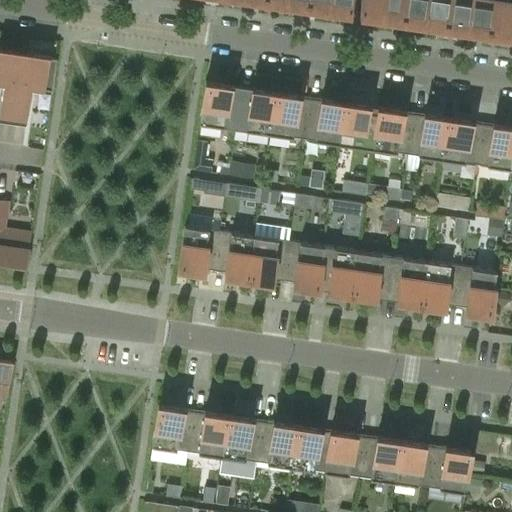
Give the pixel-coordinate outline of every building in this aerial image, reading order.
[(307,0),(285,0),(285,5),(306,9),(307,0)] [(329,0),(307,0),(306,9),(328,12),(329,0)] [(329,0),(328,12),(350,15),(351,0),(329,0)] [(360,0),(358,16),(380,19),(383,0),(360,0)] [(404,0),(383,0),(380,19),(402,23),(404,0)] [(426,0),(404,0),(402,23),(423,26),(426,0)] [(448,0),(426,0),(423,26),(444,29),(448,0)] [(448,0),(444,29),(466,32),(470,0),(448,0)] [(492,0),(470,0),(466,32),(487,35),(492,0)] [(511,13),(511,0),(492,0),(487,35),(508,38),(511,13)] [(21,53),(0,49),(0,82),(3,82),(0,102),(0,118),(12,120),(21,53)] [(56,58),(21,53),(12,120),(25,122),(31,86),(52,90),(56,58)] [(198,122),(234,127),(240,85),(205,80),(198,122)] [(274,90),(240,85),(234,127),(268,132),(274,90)] [(309,95),(274,90),(268,132),(303,137),(309,95)] [(343,100),(309,95),(303,137),(337,142),(343,100)] [(378,105),(343,100),(337,142),(372,147),(378,105)] [(412,110),(378,105),(372,147),(406,152),(412,110)] [(447,115),(412,110),(406,152),(441,157),(447,115)] [(481,120),(447,115),(441,157),(475,162),(481,120)] [(511,155),(511,124),(481,120),(475,162),(510,168),(511,155)] [(207,139),(197,138),(193,167),(212,170),(213,160),(204,158),(207,139)] [(228,174),(252,177),(254,165),(230,162),(228,174)] [(263,179),(275,181),(277,170),(265,168),(263,179)] [(299,173),(297,184),(308,186),(310,175),(299,173)] [(365,194),(367,182),(343,178),(341,190),(365,194)] [(210,192),(224,194),(226,182),(211,180),(210,192)] [(240,184),(226,182),(224,194),(238,196),(240,184)] [(399,199),(401,188),(387,185),(385,197),(399,199)] [(261,187),(259,201),(277,204),(280,190),(261,187)] [(401,188),(399,199),(410,200),(412,190),(401,188)] [(468,206),(469,193),(439,191),(439,204),(468,206)] [(295,192),(293,204),(311,207),(313,195),(295,192)] [(329,197),(327,209),(346,212),(347,200),(329,197)] [(0,259),(26,264),(30,232),(8,228),(7,232),(0,230),(0,227),(4,200),(0,199),(0,259)] [(396,219),(398,207),(384,205),(382,217),(396,219)] [(504,207),(492,205),(491,216),(502,218),(504,207)] [(464,230),(466,218),(456,216),(454,228),(464,230)] [(503,219),(491,217),(489,229),(501,231),(503,219)] [(177,266),(212,271),(219,228),(183,223),(177,266)] [(253,234),(219,228),(212,271),(247,276),(253,234)] [(288,239),(253,234),(247,276),(281,281),(288,239)] [(322,244),(288,239),(281,281),(316,286),(322,244)] [(357,249),(322,244),(316,286),(350,291),(357,249)] [(391,254),(357,249),(350,291),(385,296),(391,254)] [(426,259),(391,254),(385,296),(419,301),(426,259)] [(460,264),(426,259),(419,301),(454,306),(460,264)] [(460,264),(454,306),(489,312),(495,269),(460,264)] [(504,288),(493,296),(501,307),(511,299),(504,288)] [(0,391),(7,393),(12,361),(0,359),(0,391)] [(151,445),(186,450),(192,407),(157,402),(151,445)] [(227,413),(192,407),(186,450),(221,455),(227,413)] [(261,418),(227,413),(221,455),(255,460),(261,418)] [(296,423),(261,418),(255,460),(290,465),(296,423)] [(330,428),(296,423),(290,465),(324,470),(330,428)] [(365,433),(330,428),(324,470),(359,475),(365,433)] [(399,438),(365,433),(359,475),(393,480),(399,438)] [(434,443),(399,438),(393,480),(428,485),(434,443)] [(434,443),(428,485),(463,490),(469,448),(434,443)] [(485,460),(468,457),(466,469),(484,472),(485,460)] [(466,476),(465,489),(481,491),(482,478),(466,476)] [(179,496),(181,484),(167,482),(165,494),(179,496)] [(205,500),(214,502),(216,490),(207,488),(205,500)] [(216,490),(214,502),(223,503),(225,491),(216,490)] [(271,509),(283,511),(284,499),(273,498),(271,509)] [(286,498),(284,511),(288,511),(297,511),(299,500),(286,498)] [(176,511),(178,504),(167,503),(165,511),(176,511)]
